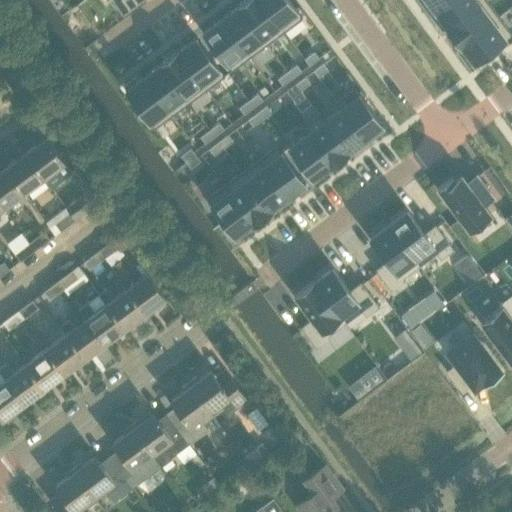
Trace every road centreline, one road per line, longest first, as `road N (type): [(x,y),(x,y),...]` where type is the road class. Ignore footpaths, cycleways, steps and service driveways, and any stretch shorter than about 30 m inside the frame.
road 1 (residential): [(0,469),(209,317)]
road 2 (residential): [(443,142),(262,280)]
road 3 (residential): [(443,142),(341,0)]
